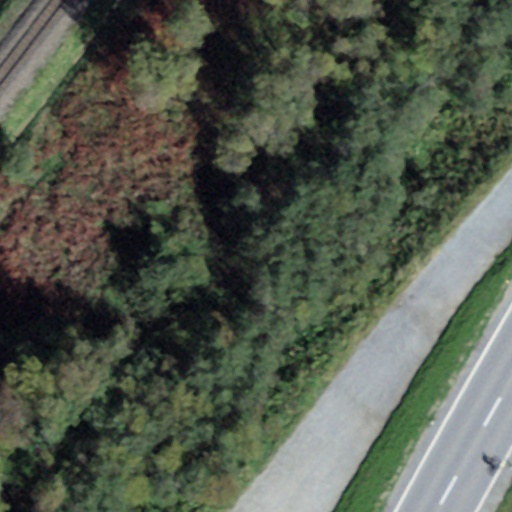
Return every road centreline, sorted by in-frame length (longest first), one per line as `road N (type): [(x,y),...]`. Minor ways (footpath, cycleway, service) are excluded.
road 1 (track): [(298,511),(400,390),(511,275)]
road 2 (primary): [(511,378),(438,511)]
